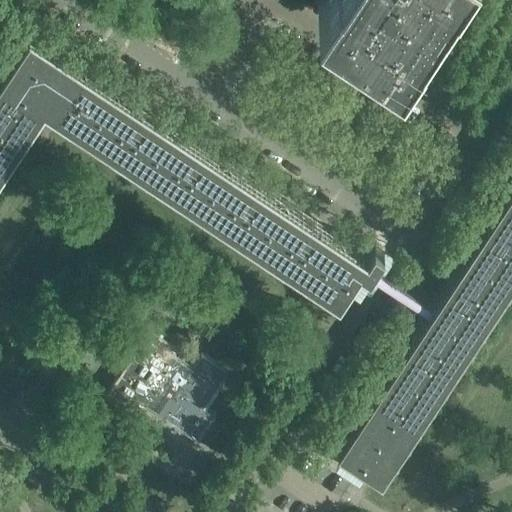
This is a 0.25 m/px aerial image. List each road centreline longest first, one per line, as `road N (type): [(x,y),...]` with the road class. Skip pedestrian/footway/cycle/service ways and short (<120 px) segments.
road 1 (residential): [(199,92),(422,247)]
road 2 (residential): [(282,463),(422,247)]
road 3 (residential): [(422,247),(511,104)]
road 4 (residential): [(63,0),(199,92)]
